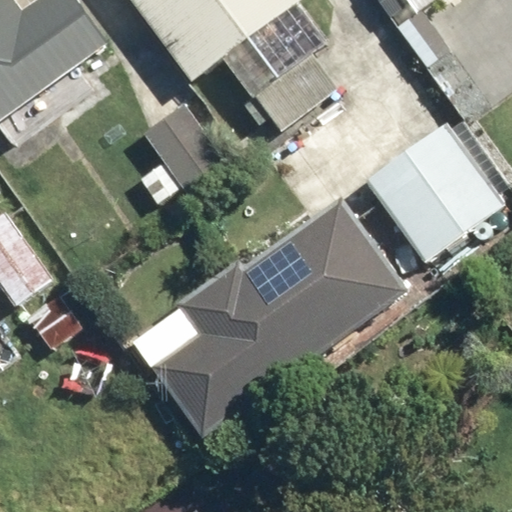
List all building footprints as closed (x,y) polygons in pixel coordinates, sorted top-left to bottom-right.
[(42,0),(37,5),(33,0),(0,0),(0,130),(110,43),(76,0),(42,0)] [(143,0),(201,76),(302,0),(143,0)] [(333,37),(306,2),(230,62),(257,97),(333,37)] [(340,90),(318,61),(264,102),(286,131),(340,90)] [(228,168),(182,113),(147,142),(193,197),(228,168)] [(345,143),(327,119),(268,164),(286,188),(345,143)] [(511,204),(511,193),(453,122),(375,185),(439,264),(511,204)] [(419,301),(344,196),(187,308),(207,336),(163,368),(216,444),(419,301)] [(60,278),(15,214),(0,223),(0,275),(21,305),(60,278)] [(222,511),(201,479),(149,511),(222,511)]
